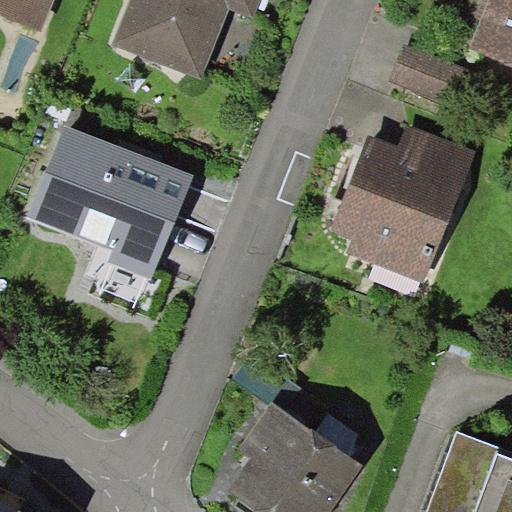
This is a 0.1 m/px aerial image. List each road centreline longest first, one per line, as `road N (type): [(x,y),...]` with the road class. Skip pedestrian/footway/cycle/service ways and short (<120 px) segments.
road 1 (residential): [(137,508),(342,0)]
road 2 (residential): [(137,508),(0,396)]
